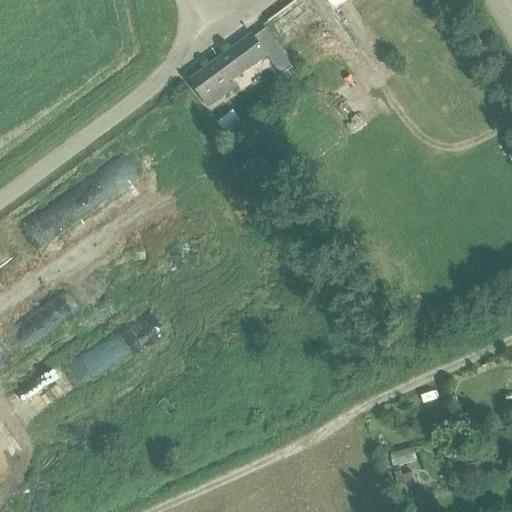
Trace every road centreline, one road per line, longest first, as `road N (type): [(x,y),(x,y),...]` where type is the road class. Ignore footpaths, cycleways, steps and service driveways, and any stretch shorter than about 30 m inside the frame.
road 1 (unclassified): [(156,511),(511,339)]
road 2 (unclassified): [(0,199),(215,32)]
